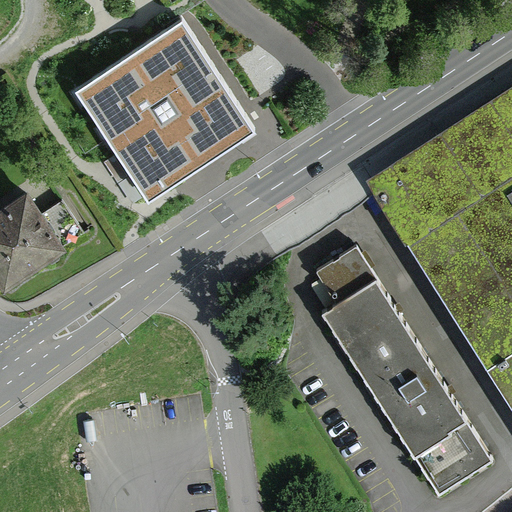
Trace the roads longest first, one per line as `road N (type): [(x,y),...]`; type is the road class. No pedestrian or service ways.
road 1 (primary): [(511,31),(184,246)]
road 2 (residential): [(184,246),(227,377),(246,511)]
road 3 (primary): [(184,246),(6,374)]
